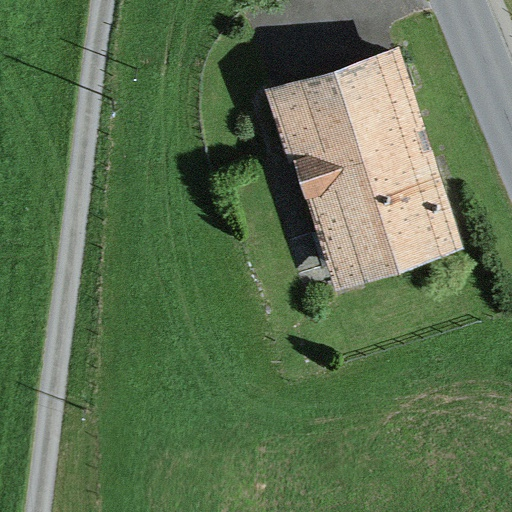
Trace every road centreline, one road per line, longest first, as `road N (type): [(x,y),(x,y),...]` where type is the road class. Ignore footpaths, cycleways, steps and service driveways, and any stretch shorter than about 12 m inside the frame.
road 1 (unclassified): [(37,511),(108,0)]
road 2 (unclassified): [(457,0),(511,131)]
